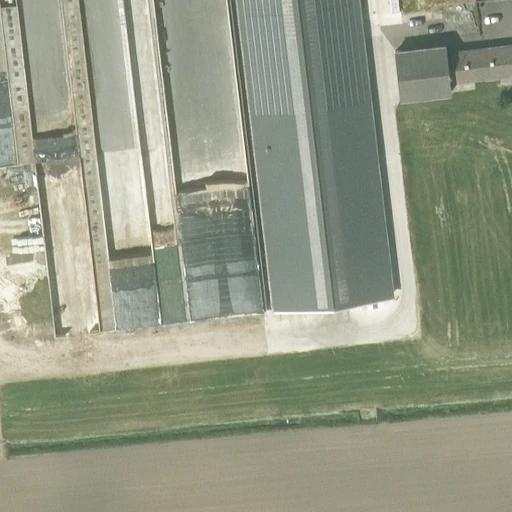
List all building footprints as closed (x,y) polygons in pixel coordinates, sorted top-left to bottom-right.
[(0,0),(0,164),(79,157),(95,328),(261,313),(245,150),(200,179),(200,177),(184,188),(214,185),(220,194),(215,197),(215,208),(189,210),(190,225),(180,226),(188,238),(181,239),(190,253),(166,269),(155,270),(153,244),(103,249),(79,0),(0,0)] [(357,0),(239,0),(242,5),(237,7),(242,19),(255,14),(257,19),(272,17),(285,12),(290,67),(298,66),(327,64),(329,86),(333,85),(334,102),(343,122),(338,72),(347,92),(366,91),(363,47),(348,48),(344,7),(354,6),(359,18),(357,0)] [(511,78),(511,41),(447,50),(446,43),(393,49),(399,101),(453,94),(452,86),(511,78)] [(22,187),(0,190),(0,202),(24,199),(22,187)] [(275,310),(393,296),(383,218),(360,210),(357,216),(335,209),(336,213),(312,216),(309,226),(291,228),(292,230),(286,248),(287,260),(278,261),(279,269),(272,290),(286,295),(274,297),(275,310)]
